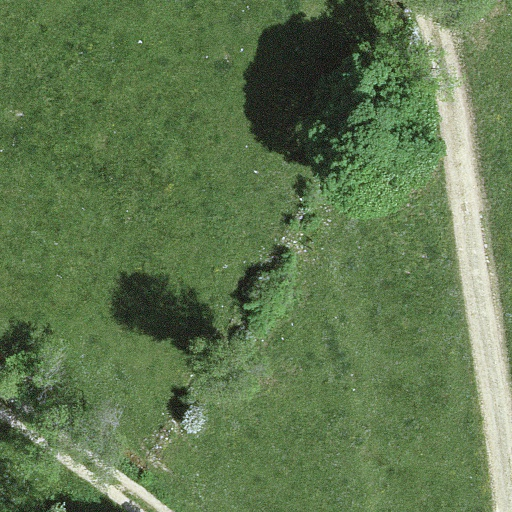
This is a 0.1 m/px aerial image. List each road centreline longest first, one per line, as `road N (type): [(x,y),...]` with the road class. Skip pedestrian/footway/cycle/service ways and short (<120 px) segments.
road 1 (track): [(495,511),(479,344),(420,0)]
road 2 (track): [(131,511),(0,408)]
